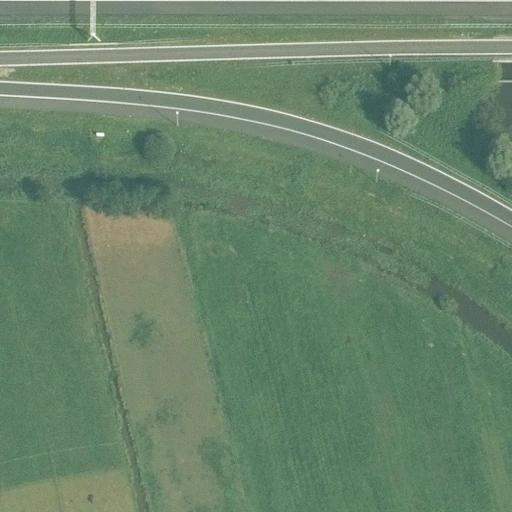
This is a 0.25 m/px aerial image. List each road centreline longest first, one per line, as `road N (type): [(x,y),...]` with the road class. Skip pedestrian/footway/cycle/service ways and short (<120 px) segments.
road 1 (motorway): [(0,89),(255,114),(420,170),(511,220)]
road 2 (motorway): [(0,59),(511,50)]
